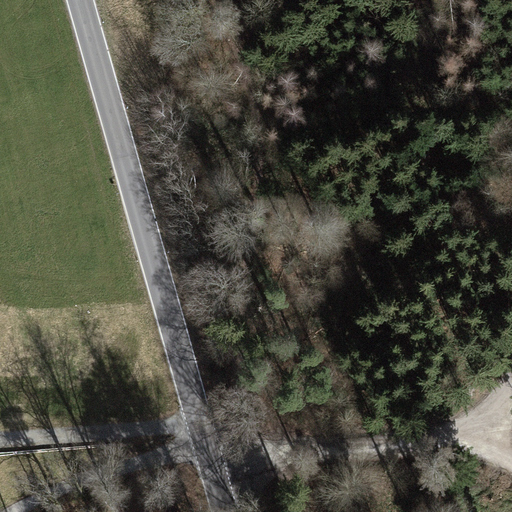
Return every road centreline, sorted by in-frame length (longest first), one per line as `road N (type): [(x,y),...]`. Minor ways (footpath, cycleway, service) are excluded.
road 1 (tertiary): [(206,436),(85,0)]
road 2 (track): [(254,446),(324,449),(455,437),(487,415),(511,379)]
road 3 (unclassified): [(18,511),(206,436)]
